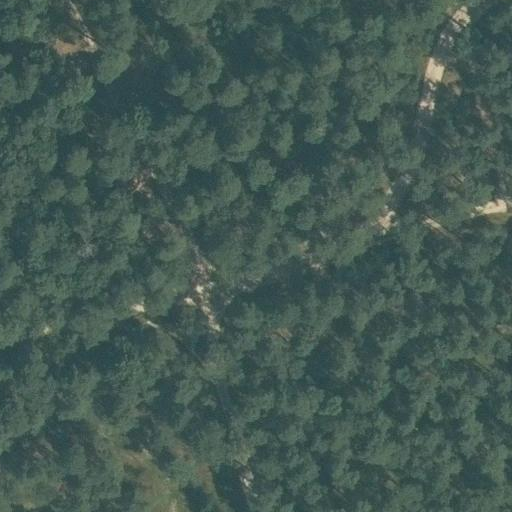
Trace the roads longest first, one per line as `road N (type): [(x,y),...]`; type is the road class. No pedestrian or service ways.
road 1 (track): [(63,0),(182,218),(250,511)]
road 2 (track): [(0,345),(511,201)]
road 3 (track): [(361,245),(409,164),(441,49),(454,23),(482,0)]
road 4 (track): [(470,0),(511,181)]
